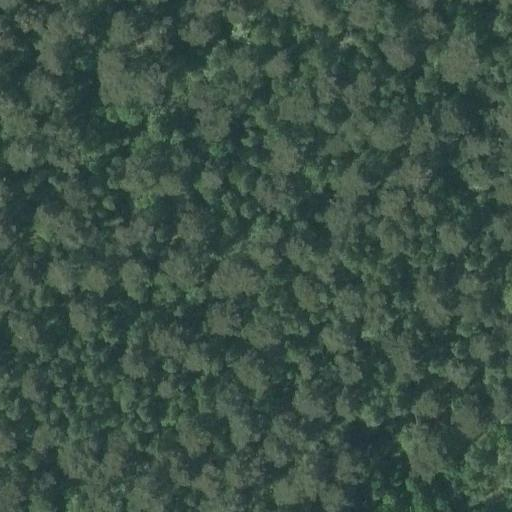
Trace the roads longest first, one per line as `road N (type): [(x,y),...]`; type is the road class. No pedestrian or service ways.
road 1 (track): [(162,37),(86,90),(358,491)]
road 2 (track): [(511,394),(327,511)]
